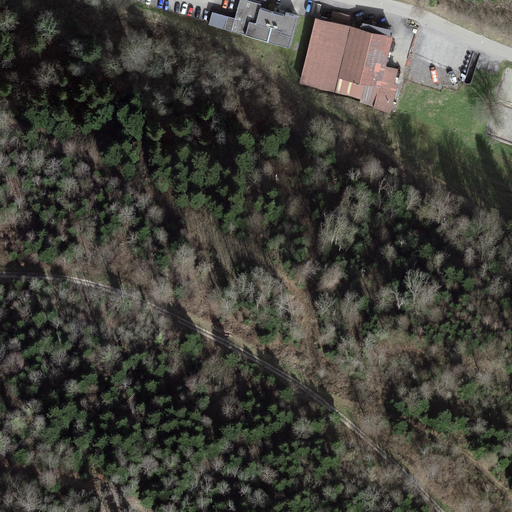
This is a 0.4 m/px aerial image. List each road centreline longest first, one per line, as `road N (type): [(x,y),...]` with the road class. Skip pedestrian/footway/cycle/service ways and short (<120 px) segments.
road 1 (track): [(0,275),(125,289),(174,308),(326,406),(388,456),(438,511)]
road 2 (unclassified): [(353,0),(511,52)]
